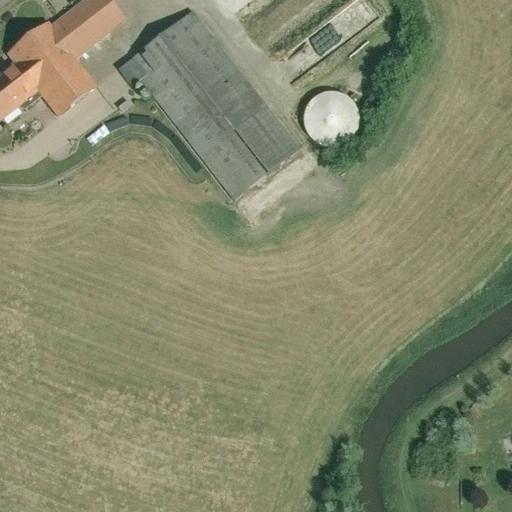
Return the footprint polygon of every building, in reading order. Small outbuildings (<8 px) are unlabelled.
[(36,91),(74,62),(125,22),(107,0),(87,0),(50,30),(47,26),(25,44),(21,42),(13,48),(14,52),(9,56),(17,65),(36,91)] [(341,17),(357,39),(375,26),(359,4),(341,17)] [(132,90),(141,83),(234,204),(299,154),(192,16),(118,73),(132,90)] [(292,86),(354,37),(339,19),(278,69),(292,86)] [(96,90),(74,62),(36,91),(17,65),(0,78),(0,121),(18,107),(21,110),(24,111),(41,98),(58,119),(96,90)] [(359,121),(357,110),(351,102),(343,96),(332,94),(322,96),(313,102),(307,110),(305,121),(307,131),(313,140),(322,146),(332,148),(343,146),(351,140),(357,131),(359,121)]
